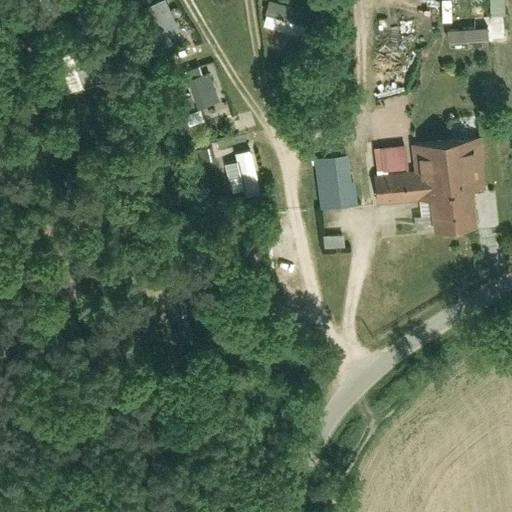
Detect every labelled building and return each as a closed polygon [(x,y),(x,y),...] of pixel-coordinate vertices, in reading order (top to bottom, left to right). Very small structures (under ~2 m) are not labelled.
[(462,0),(463,39),(498,38),(496,0),(462,0)] [(270,3),(264,23),(303,36),(310,16),(270,3)] [(166,4),(139,24),(156,47),(183,27),(166,4)] [(374,212),(419,209),(420,231),(476,227),(470,142),(414,146),(415,152),(370,155),(374,212)] [(319,166),(320,215),(355,214),(354,165),(319,166)]
